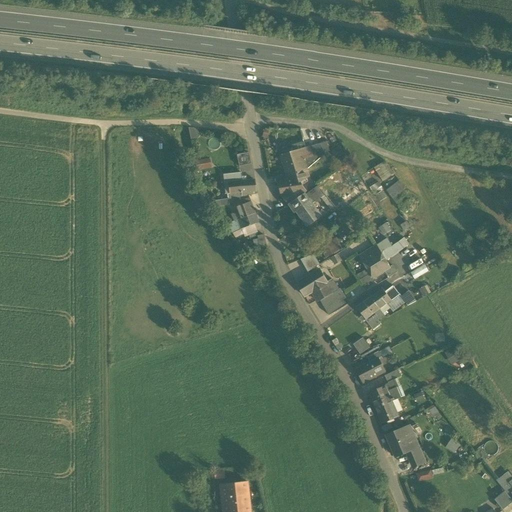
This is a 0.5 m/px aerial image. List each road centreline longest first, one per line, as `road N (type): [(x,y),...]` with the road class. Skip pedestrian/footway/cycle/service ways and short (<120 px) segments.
road 1 (track): [(511,178),(387,155),(332,127),(104,124),(0,111)]
road 2 (motorway): [(0,43),(511,116)]
road 3 (motorway): [(511,93),(0,21)]
road 4 (residential): [(245,93),(285,277),(361,400),(404,511)]
road 5 (track): [(104,124),(109,511)]
road 6 (track): [(242,0),(511,52)]
